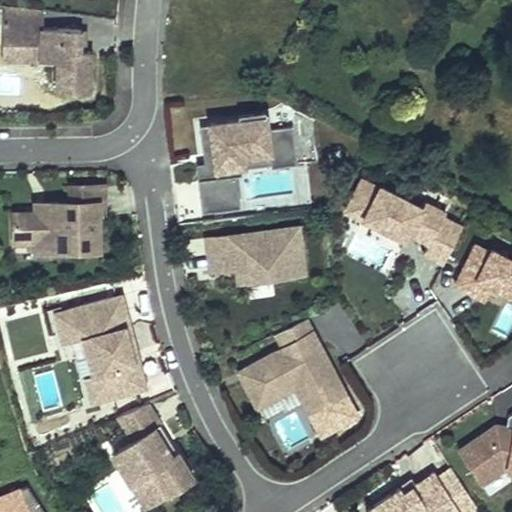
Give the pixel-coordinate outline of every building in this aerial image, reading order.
[(43,28),(44,8),(5,6),(3,45),(25,46),(24,59),(59,61),(57,91),(90,92),(92,51),(85,51),(77,50),(77,42),(81,43),(82,30),(43,28)] [(86,30),(82,30),(81,43),(77,42),(77,50),(85,51),(86,30)] [(268,130),(267,117),(200,126),(205,163),(197,164),(203,212),(241,207),(237,175),(243,175),(240,153),(270,149),(272,167),(298,164),(293,127),(268,130)] [(358,217),(343,250),(386,271),(404,233),(429,244),(424,255),(443,264),(460,227),(360,179),(345,211),(358,217)] [(99,185),(64,186),(65,202),(50,203),(50,212),(29,213),(8,213),(9,244),(30,243),(30,252),(95,251),(94,216),(100,216),(99,185)] [(50,203),(29,203),(29,213),(50,212),(50,203)] [(207,239),(211,271),(242,267),(244,281),(305,273),(299,227),(207,239)] [(511,261),(511,262),(475,244),(454,288),(499,309),(506,295),(511,298),(511,261)] [(123,294),(63,311),(71,341),(85,337),(92,336),(109,398),(149,387),(142,361),(137,363),(127,326),(132,324),(123,294)] [(63,311),(56,313),(64,343),(71,341),(63,311)] [(307,318),(277,333),(284,347),(243,369),(248,377),(244,379),(259,406),(297,386),(311,412),(347,393),(307,318)] [(132,324),(127,326),(137,363),(142,361),(132,324)] [(92,336),(85,337),(95,375),(87,377),(94,402),(109,398),(92,336)] [(149,403),(120,415),(136,440),(155,427),(173,455),(179,451),(149,403)] [(492,427),(459,449),(482,483),(506,468),(511,469),(511,414),(510,416),(507,430),(492,427)] [(136,440),(114,453),(133,482),(154,468),(170,493),(195,477),(179,451),(173,455),(155,427),(136,440)] [(450,465),(440,472),(461,500),(471,493),(450,465)] [(154,468),(133,482),(148,507),(170,493),(154,468)] [(402,487),(367,510),(368,511),(462,511),(436,472),(417,484),(405,492),(402,487)] [(414,479),(402,487),(405,492),(417,484),(414,479)] [(0,499),(0,511),(44,511),(29,488),(0,499)]
